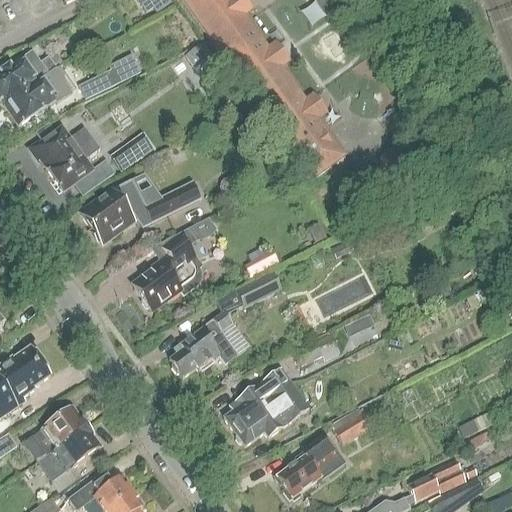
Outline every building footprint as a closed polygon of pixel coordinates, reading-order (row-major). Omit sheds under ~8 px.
[(166,0),(145,0),(156,15),(170,5),(166,0)] [(348,158),(234,0),(180,0),(312,183),(348,158)] [(227,78),(204,46),(186,59),(209,91),(227,78)] [(112,72),(79,89),(86,104),(142,76),(132,57),(110,68),(112,72)] [(0,108),(1,110),(3,108),(54,71),(46,61),(33,71),(37,76),(31,80),(19,63),(0,76),(0,108)] [(44,111),(69,93),(54,71),(3,108),(18,129),(34,118),(37,118),(43,114),(44,111)] [(33,149),(31,157),(36,164),(40,164),(47,173),(90,142),(82,132),(73,139),(77,146),(73,149),(60,133),(39,148),(35,147),(33,149)] [(142,139),(111,162),(120,174),(151,152),(142,139)] [(90,142),(47,173),(62,195),(73,187),(91,174),(83,164),(88,160),(98,153),(90,142)] [(421,175),(401,147),(379,162),(399,190),(421,175)] [(91,174),(73,187),(82,200),(114,177),(107,168),(97,176),(91,174)] [(113,193),(115,195),(113,197),(110,192),(94,204),(96,207),(80,219),(91,234),(89,235),(97,245),(98,243),(99,245),(114,234),(116,237),(133,224),(132,223),(134,221),(139,229),(142,233),(160,224),(202,202),(196,190),(166,201),(152,209),(134,183),(113,193)] [(462,183),(409,212),(421,233),(474,204),(462,183)] [(141,279),(142,281),(132,289),(141,302),(140,305),(144,310),(147,311),(149,313),(164,302),(166,304),(180,294),(183,297),(205,282),(191,263),(194,261),(186,249),(193,244),(186,233),(160,252),(168,262),(161,267),(159,263),(144,274),(145,276),(141,279)] [(332,253),(322,259),(325,265),(336,259),(332,253)] [(274,259),(248,273),(252,281),(279,267),(274,259)] [(217,304),(225,319),(243,309),(245,313),(283,293),(274,275),(217,304)] [(222,316),(212,323),(201,331),(202,331),(174,351),(177,355),(167,363),(180,381),(194,371),(196,374),(219,357),(225,365),(237,357),(221,335),(231,328),(222,316)] [(351,327),(357,340),(380,330),(374,317),(351,327)] [(331,338),(293,356),(300,371),(323,360),(325,364),(340,357),(331,338)] [(22,402),(35,394),(34,392),(50,381),(31,352),(15,363),(14,361),(0,370),(0,368),(0,421),(24,405),(22,402)] [(268,399),(288,385),(279,373),(238,401),(242,407),(221,421),(232,437),(267,412),(265,410),(272,405),(268,399)] [(263,437),(266,441),(307,413),(288,385),(268,399),(272,405),(265,410),(267,412),(232,437),(242,451),(263,437)] [(55,454),(85,432),(71,413),(22,449),(36,468),(55,454)] [(363,418),(335,434),(343,450),(372,433),(363,418)] [(472,423),(458,430),(463,441),(478,434),(472,423)] [(55,454),(36,468),(51,488),(70,474),(100,452),(85,432),(55,454)] [(0,462),(18,451),(10,438),(0,444),(0,462)] [(485,438),(468,447),(473,457),(490,448),(485,438)] [(313,473),(334,458),(325,444),(302,460),(300,457),(290,465),(292,467),(274,480),(290,501),(292,499),(294,502),(302,496),(300,493),(319,480),(313,473)] [(440,498),(467,485),(458,466),(430,479),(440,498)] [(472,470),(463,474),(467,482),(476,478),(472,470)] [(409,507),(437,494),(431,479),(407,490),(410,498),(393,507),(384,505),(373,511),(409,511),(411,511),(409,507)] [(83,511),(107,511),(130,495),(128,492),(128,489),(125,485),(122,484),(119,480),(110,487),(105,480),(92,489),(90,485),(66,502),(73,511),(76,511),(81,509),(83,511)] [(468,487),(441,500),(446,511),(460,511),(477,504),(468,487)] [(132,499),(130,495),(107,511),(138,511),(141,511),(138,507),(139,504),(136,500),(132,499)] [(494,511),(497,511),(511,507),(511,497),(492,504),(494,511)] [(36,511),(58,511),(52,502),(36,511)]
